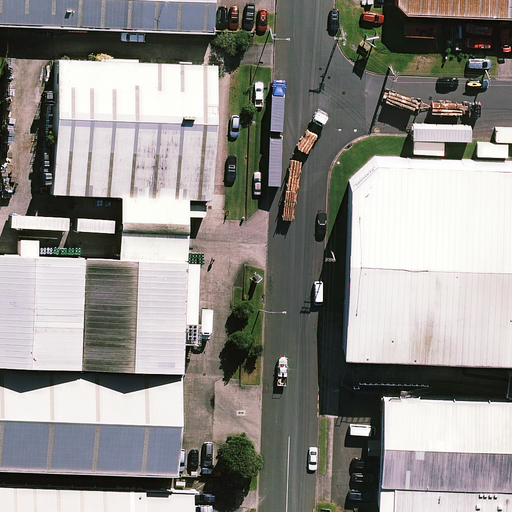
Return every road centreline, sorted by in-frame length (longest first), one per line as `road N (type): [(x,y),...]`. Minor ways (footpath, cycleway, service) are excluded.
road 1 (residential): [(300,102),(284,511)]
road 2 (residential): [(300,102),(511,108)]
